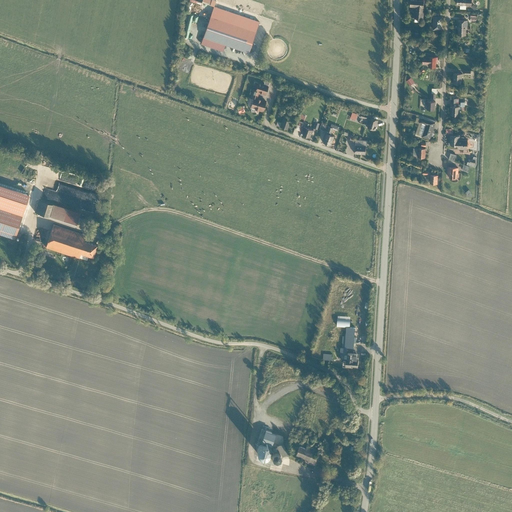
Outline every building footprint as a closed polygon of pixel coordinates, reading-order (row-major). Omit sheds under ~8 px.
[(424,2),(424,1),(415,0),(408,0),(408,7),(416,8),(415,17),(423,18),(424,2)] [(250,51),(260,20),(215,5),(205,36),(227,43),(250,51)] [(440,29),(440,17),(432,16),(431,29),(440,29)] [(466,28),(466,20),(457,20),(456,35),(464,35),(464,28),(466,28)] [(227,43),(205,36),(202,43),(224,50),(227,43)] [(436,69),(436,57),(422,57),(421,64),(427,64),(427,69),(436,69)] [(461,75),(452,75),(452,85),(461,85),(461,75)] [(407,80),(411,85),(416,81),(412,77),(407,80)] [(262,113),(266,102),(256,98),(258,93),(265,96),(268,87),(257,83),(247,108),(262,113)] [(435,110),(435,102),(425,102),(425,110),(435,110)] [(460,106),(450,106),(450,116),(459,116),(460,106)] [(302,113),(296,129),(301,130),(307,114),(302,113)] [(429,139),(435,122),(419,117),(417,122),(425,125),(421,137),(429,139)] [(375,130),(378,120),(370,118),(367,128),(375,130)] [(290,123),(281,120),(278,127),(288,131),(290,123)] [(310,138),(312,130),(304,127),(301,136),(310,138)] [(330,145),(332,137),(323,135),(321,142),(330,145)] [(466,149),(467,141),(459,140),(459,136),(450,135),(449,147),(466,149)] [(365,155),(365,146),(359,146),(359,140),(353,140),(353,155),(365,155)] [(425,159),(425,149),(416,149),(416,158),(425,159)] [(456,170),(448,169),(447,179),(455,180),(456,170)] [(436,185),(437,176),(427,176),(427,184),(436,185)] [(72,207),(43,200),(40,214),(68,221),(72,207)] [(0,231),(17,237),(25,211),(0,203),(0,231)] [(90,236),(54,225),(47,248),(83,259),(85,252),(88,240),(90,236)] [(97,256),(101,244),(88,240),(85,252),(97,256)] [(352,328),(345,328),(344,349),(352,349),(352,345),(363,345),(363,337),(352,337),(352,328)] [(337,344),(338,340),(332,339),(332,337),(327,336),(326,345),(338,347),(339,345),(337,344)] [(359,367),(359,354),(344,353),(343,366),(359,367)] [(271,446),(274,435),(263,432),(260,444),(271,446)] [(313,465),(319,450),(299,441),(292,456),(313,465)] [(285,442),(278,444),(280,451),(273,453),(275,460),(284,458),(283,455),(289,453),(285,442)] [(329,462),(332,456),(324,453),(322,460),(329,462)] [(351,470),(352,463),(341,461),(340,467),(351,470)]
